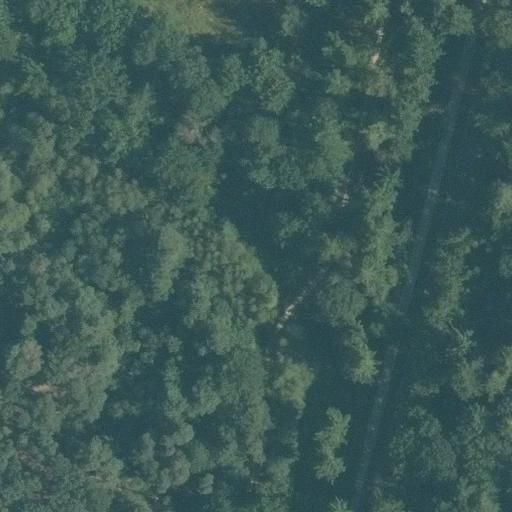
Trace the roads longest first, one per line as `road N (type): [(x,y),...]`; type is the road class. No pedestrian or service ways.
road 1 (unknown): [(374,0),(353,146),(307,217),(286,337),(220,511)]
road 2 (tertiary): [(377,511),(511,3)]
